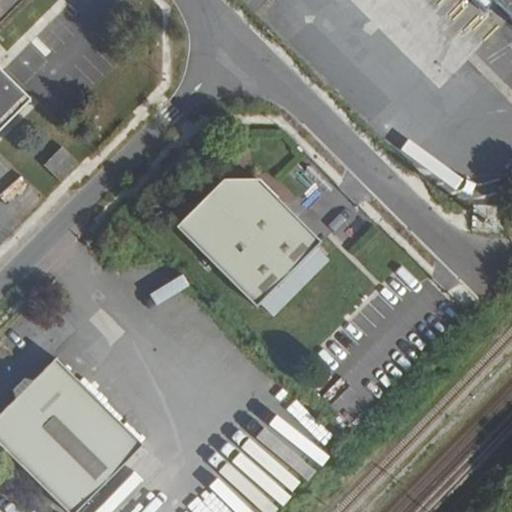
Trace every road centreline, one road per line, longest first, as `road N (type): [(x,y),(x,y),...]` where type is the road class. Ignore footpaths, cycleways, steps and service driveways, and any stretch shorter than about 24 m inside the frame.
road 1 (unknown): [(54,233),(161,331),(184,381),(169,441),(116,511)]
road 2 (unclassified): [(0,287),(240,46)]
road 3 (unclassified): [(240,46),(478,273)]
